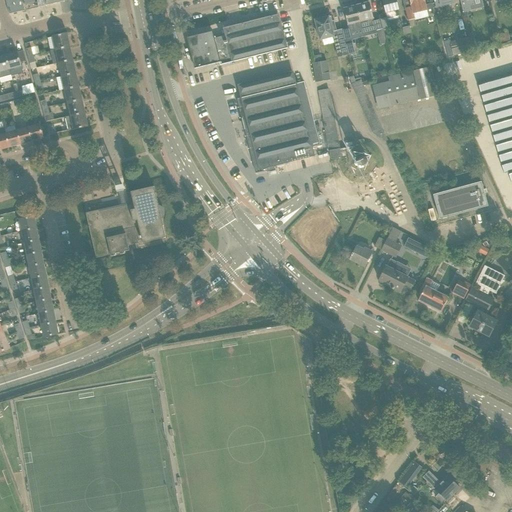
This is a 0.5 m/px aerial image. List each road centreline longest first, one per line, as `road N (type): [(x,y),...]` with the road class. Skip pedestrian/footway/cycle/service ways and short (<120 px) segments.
road 1 (secondary): [(140,22),(176,154),(240,243)]
road 2 (secondary): [(255,233),(193,144),(151,20)]
road 3 (tertiary): [(0,385),(77,361),(160,315)]
road 4 (unclassified): [(84,164),(105,156),(108,131),(77,17)]
road 5 (residential): [(367,206),(437,242),(511,224)]
road 6 (residential): [(42,178),(71,322)]
